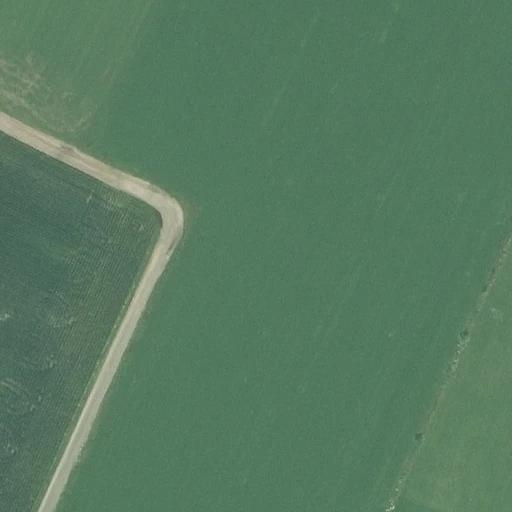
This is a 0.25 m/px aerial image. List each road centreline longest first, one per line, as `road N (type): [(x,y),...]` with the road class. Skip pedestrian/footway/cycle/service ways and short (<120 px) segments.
road 1 (unclassified): [(45,511),(170,228),(171,212),(160,202)]
road 2 (track): [(160,202),(0,122)]
